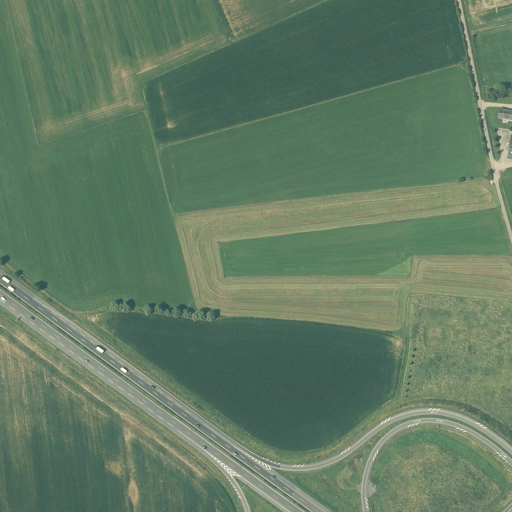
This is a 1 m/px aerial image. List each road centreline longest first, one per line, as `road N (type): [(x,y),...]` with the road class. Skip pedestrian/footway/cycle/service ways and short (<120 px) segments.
road 1 (motorway): [(511,452),(463,419),(423,412),(392,420),(315,467),(279,467),(237,453)]
road 2 (motorway): [(237,453),(0,278)]
road 3 (motorway): [(0,295),(203,444)]
road 4 (unclassified): [(458,0),(511,237)]
road 5 (motorway): [(365,511),(373,452),(409,423),(457,425),(511,463)]
road 6 (track): [(511,300),(413,291),(405,295),(402,336)]
